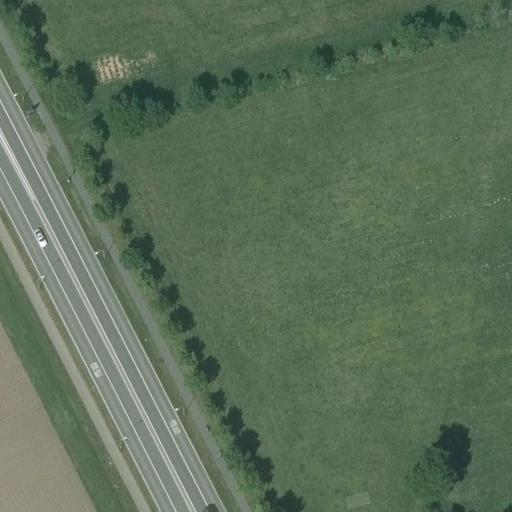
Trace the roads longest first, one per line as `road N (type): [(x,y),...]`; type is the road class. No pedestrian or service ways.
road 1 (primary): [(211,511),(0,105)]
road 2 (primary): [(0,172),(174,511)]
